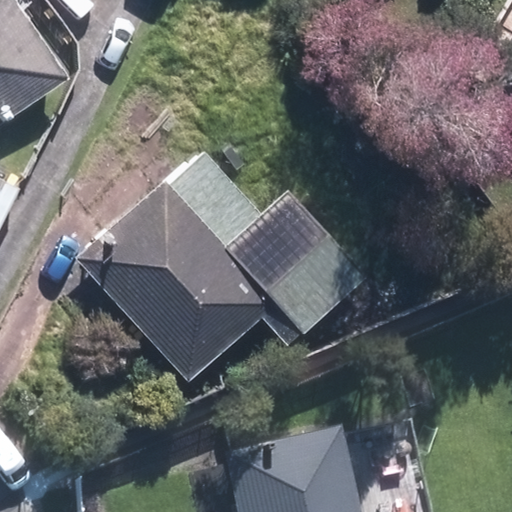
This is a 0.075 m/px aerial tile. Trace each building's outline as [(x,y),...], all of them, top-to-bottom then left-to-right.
[(10,0),(0,0),(0,104),(57,63),(10,0)] [(511,23),(478,81),(511,101),(511,23)] [(162,174),(76,254),(182,367),(258,296),(282,322),(346,264),(276,189),(255,209),(195,145),(163,175),(162,174)] [(0,218),(17,177),(0,170),(0,218)] [(347,511),(333,435),(227,455),(238,511),(347,511)]
